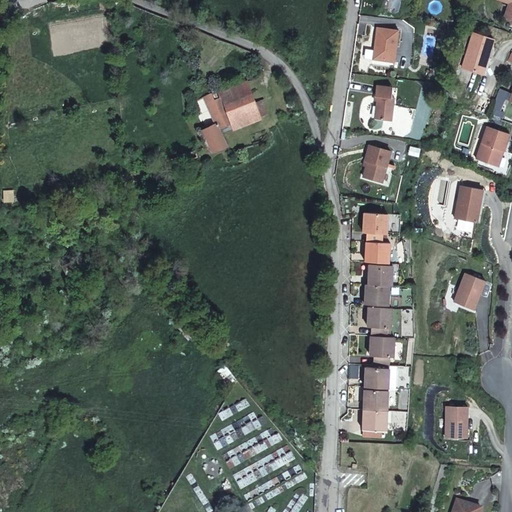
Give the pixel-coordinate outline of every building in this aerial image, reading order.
[(511,20),(511,0),(497,0),(510,4),(506,18),(511,20)] [(375,26),(371,58),(393,61),(397,29),(375,26)] [(492,40),(471,33),(460,67),(479,74),(484,57),(486,58),(492,40)] [(486,58),(484,57),(479,74),(484,75),(489,59),(486,58)] [(393,61),(371,58),(371,64),(392,67),(393,61)] [(261,118),(247,80),(220,89),(222,95),(209,100),(218,123),(205,129),(214,150),(227,145),(220,126),(232,123),(234,128),(261,118)] [(391,86),(375,84),(374,94),(376,94),(376,99),(373,117),(390,119),(392,96),(390,95),(391,86)] [(487,127),(476,160),(495,166),(500,150),(504,152),(509,135),(487,127)] [(365,160),(360,176),(379,182),(389,150),(367,144),(362,159),(365,160)] [(412,146),(410,153),(422,155),(423,148),(412,146)] [(196,149),(168,159),(171,170),(185,165),(183,161),(199,156),(196,149)] [(461,186),(456,218),(477,222),(483,190),(461,186)] [(483,190),(477,222),(481,223),(486,190),(483,190)] [(386,236),(387,224),(383,224),(384,216),(364,215),(363,235),(366,235),(366,244),(382,245),(383,236),(386,236)] [(369,264),(389,265),(390,245),(382,245),(366,244),(364,264),(369,264)] [(75,258),(64,263),(68,271),(78,266),(75,258)] [(392,268),(389,268),(369,267),(368,286),(388,287),(391,287),(392,268)] [(486,276),(464,269),(454,300),(475,307),(486,276)] [(388,306),(388,287),(368,286),(365,286),(364,305),(368,305),(388,306)] [(371,327),(370,336),(386,337),(386,328),(390,328),(391,317),(387,317),(387,309),(368,308),(367,327),(371,327)] [(386,337),(370,336),(369,356),(374,357),(373,365),(390,366),(391,357),(393,357),(393,346),(389,346),(390,337),(386,337)] [(229,385),(237,379),(226,365),(218,371),(229,385)] [(390,370),(390,369),(373,368),(366,368),(365,388),(389,389),(389,388),(396,388),(397,370),(390,370)] [(388,411),(389,392),(365,390),(364,410),(388,411)] [(388,411),(364,410),(363,430),(387,431),(388,411)] [(448,441),(470,441),(470,410),(449,410),(448,441)] [(485,511),(486,511),(461,502),(457,511),(485,511)]
